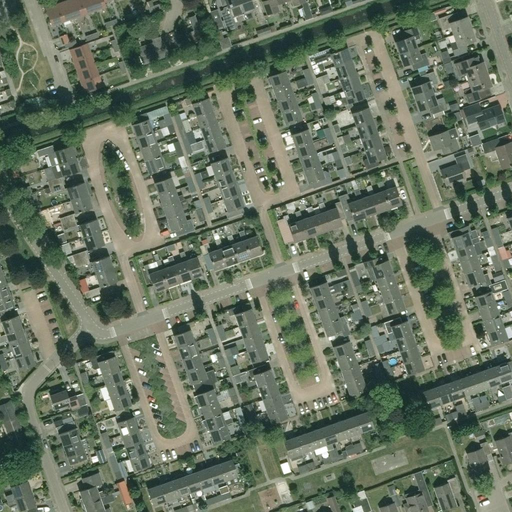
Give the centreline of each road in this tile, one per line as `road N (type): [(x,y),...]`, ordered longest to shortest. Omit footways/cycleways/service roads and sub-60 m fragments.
road 1 (residential): [(392,233),(434,347),(462,343),(468,334),(428,220)]
road 2 (residential): [(154,317),(191,424),(187,439),(157,442),(119,330)]
road 3 (residential): [(289,270),(327,380),(323,391),(294,394),(256,282)]
road 4 (residential): [(259,205),(223,100),(235,79),(257,85),(288,194)]
road 5 (residential): [(440,216),(372,30)]
road 6 (residential): [(120,246),(146,235),(148,224),(119,133),(99,127),(86,142)]
road 7 (residential): [(64,511),(27,409),(27,392),(52,361)]
road 8 (residential): [(89,325),(0,194)]
